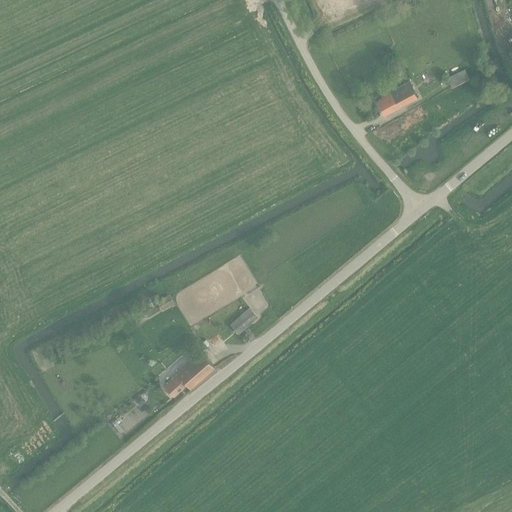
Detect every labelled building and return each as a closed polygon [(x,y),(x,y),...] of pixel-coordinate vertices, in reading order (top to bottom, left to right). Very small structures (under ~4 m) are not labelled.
[(465,69),(447,78),(452,87),(470,79),(465,69)] [(397,73),(388,78),(391,84),(401,79),(397,73)] [(376,101),(384,115),(418,97),(409,81),(381,96),(382,98),(376,101)] [(164,303),(159,306),(162,311),(175,304),(169,294),(161,299),(164,303)] [(249,308),(231,324),(239,333),(257,317),(249,308)] [(173,397),(187,385),(190,389),(215,367),(199,350),(182,365),(179,362),(174,367),(177,370),(175,372),(174,373),(175,375),(164,386),(173,397)]
